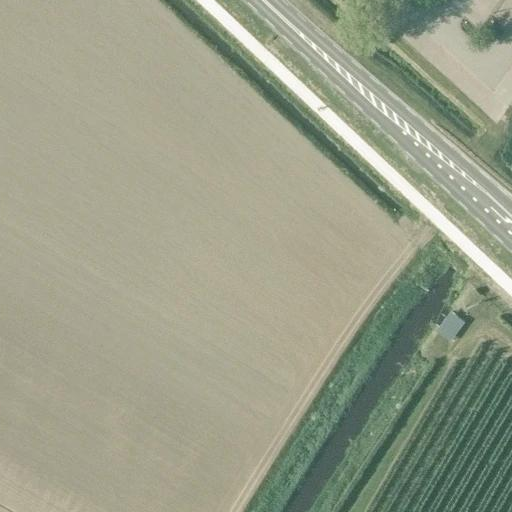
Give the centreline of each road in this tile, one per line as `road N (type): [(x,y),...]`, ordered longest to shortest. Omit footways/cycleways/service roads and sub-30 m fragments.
road 1 (secondary): [(292,28),(298,46),(511,245)]
road 2 (secondary): [(511,209),(311,34),(292,28)]
